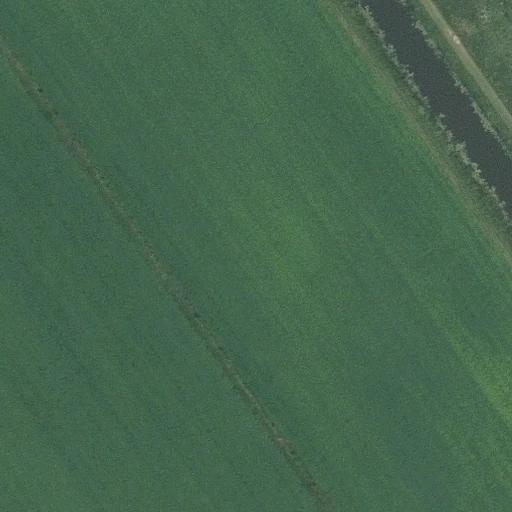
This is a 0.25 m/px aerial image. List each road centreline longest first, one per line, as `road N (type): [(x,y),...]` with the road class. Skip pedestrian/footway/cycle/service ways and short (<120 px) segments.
road 1 (track): [(511,264),(328,0)]
road 2 (track): [(511,129),(422,0)]
